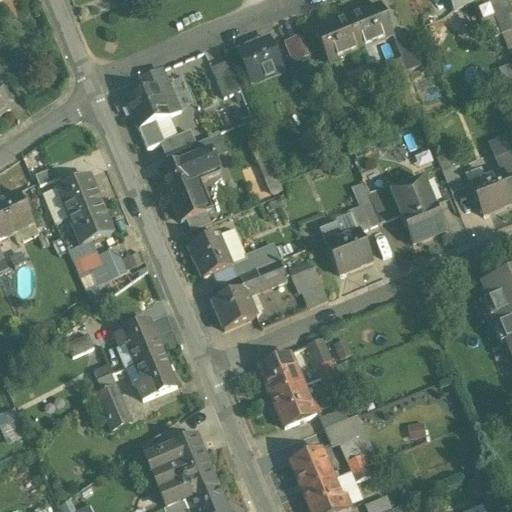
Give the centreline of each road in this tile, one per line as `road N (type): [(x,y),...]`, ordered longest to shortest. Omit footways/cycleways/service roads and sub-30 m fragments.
road 1 (residential): [(511,250),(210,369)]
road 2 (residential): [(91,90),(210,369)]
road 3 (residential): [(91,90),(305,0)]
road 4 (residential): [(210,369),(272,511)]
